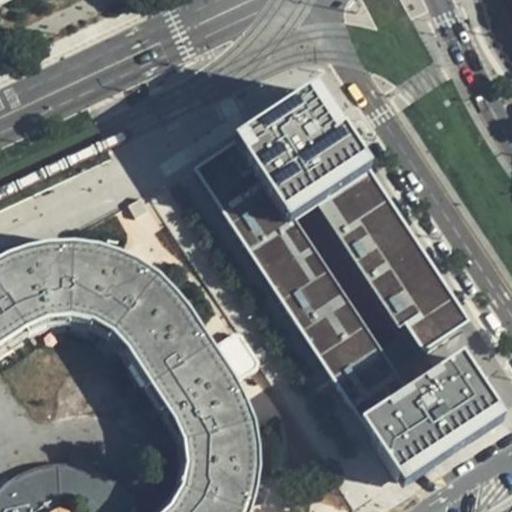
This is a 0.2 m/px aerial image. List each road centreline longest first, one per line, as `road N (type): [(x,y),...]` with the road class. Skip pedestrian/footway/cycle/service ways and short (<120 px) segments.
road 1 (secondary): [(326,0),(353,78),(511,317)]
road 2 (primary): [(249,0),(0,117)]
road 3 (secondary): [(511,151),(483,108),(437,0)]
